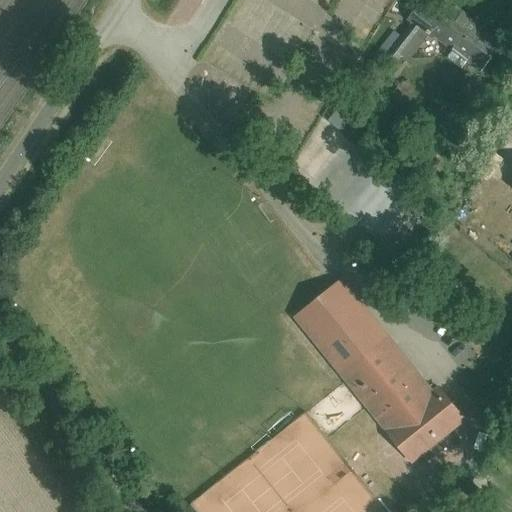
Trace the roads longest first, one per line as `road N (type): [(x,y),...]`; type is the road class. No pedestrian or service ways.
road 1 (track): [(0,326),(130,511)]
road 2 (unclassified): [(0,180),(120,0)]
